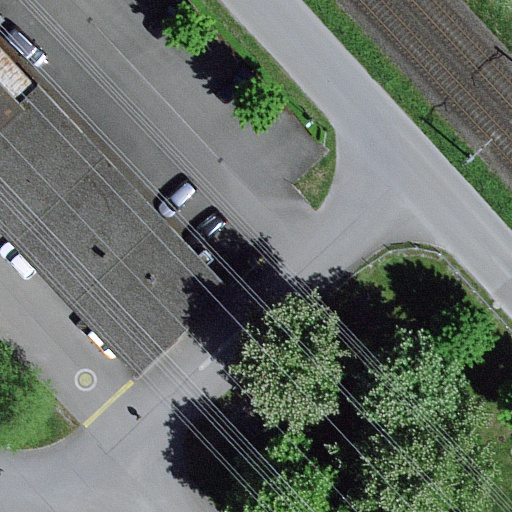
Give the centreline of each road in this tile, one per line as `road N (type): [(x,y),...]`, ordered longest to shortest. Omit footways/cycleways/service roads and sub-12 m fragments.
road 1 (track): [(167,511),(125,466),(409,191)]
road 2 (unclassified): [(231,0),(511,298)]
road 3 (track): [(125,466),(49,495),(0,498)]
